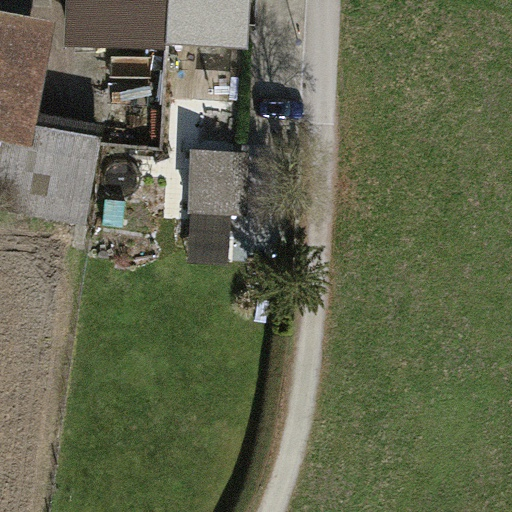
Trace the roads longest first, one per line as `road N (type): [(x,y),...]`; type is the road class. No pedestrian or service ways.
road 1 (track): [(270,511),(301,412),(316,278),(319,124)]
road 2 (residential): [(319,124),(320,0)]
